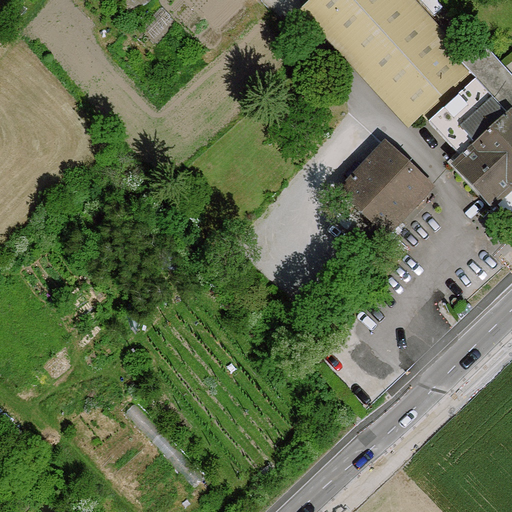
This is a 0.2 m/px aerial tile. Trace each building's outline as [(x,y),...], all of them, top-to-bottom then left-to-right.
[(465,60),(408,0),(320,0),(306,13),(409,124),(468,70),(462,63),(465,60)] [(462,63),(468,70),(478,82),(511,118),(511,77),(501,66),(482,45),(465,60),(462,63)] [(468,164),(511,122),(511,118),(478,82),(432,125),(468,164)] [(511,122),(468,164),(460,171),(496,210),(511,196),(511,122)] [(434,190),(387,147),(342,196),(389,239),(434,190)]
